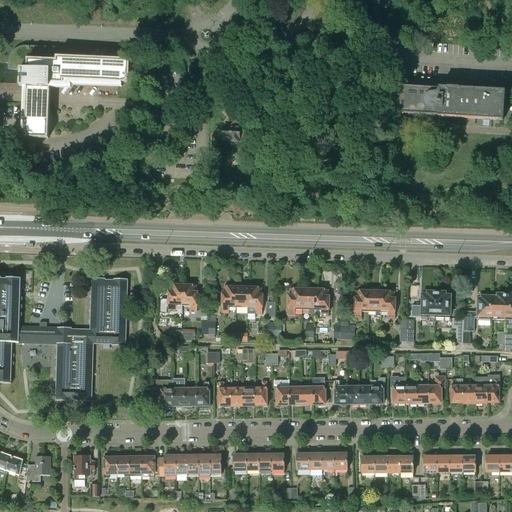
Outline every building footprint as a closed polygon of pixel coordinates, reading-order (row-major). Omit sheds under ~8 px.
[(393,0),(392,0),(373,0),(372,3),(388,11),(393,0)] [(18,48),(17,49),(16,50),(14,51),(13,51),(12,53),(11,54),(11,55),(10,56),(9,57),(9,59),(8,60),(8,62),(8,64),(8,70),(20,71),(19,83),(19,86),(23,87),(23,99),(21,129),(25,129),(25,131),(25,132),(25,133),(25,134),(26,135),(27,136),(28,137),(29,137),(30,138),(31,138),(32,138),(48,139),(50,100),(50,88),(71,89),(71,85),(121,87),(122,83),(123,83),(124,83),(125,83),(126,82),(127,82),(127,81),(128,80),(129,79),(129,78),(129,60),(57,58),(58,48),(25,47),(24,47),(22,47),(21,47),(20,48),(18,48)] [(505,92),(470,90),(459,90),(459,89),(448,89),(440,89),(440,90),(400,87),(398,114),(438,116),(438,117),(503,121),(505,92)] [(223,137),(223,140),(230,140),(230,142),(246,143),(246,138),(249,138),(250,120),(237,119),(231,125),(231,127),(223,127),(223,130),(222,130),(222,137),(223,137)] [(112,346),(126,347),(128,280),(114,279),(114,281),(106,280),(106,279),(92,279),(90,330),(72,330),(72,329),(58,328),(58,330),(47,329),(47,323),(40,323),(40,329),(20,329),(21,279),(7,279),(7,280),(2,280),(2,278),(0,278),(0,383),(12,384),(13,343),(57,344),(56,401),(70,402),(70,401),(78,401),(78,402),(92,402),(94,345),(112,345),(112,346)] [(183,306),(184,286),(171,286),(171,292),(169,292),(168,312),(176,312),(176,306),(183,306)] [(184,286),(183,306),(190,307),(190,313),(197,313),(198,293),(196,293),(196,287),(184,286)] [(237,296),(236,308),(248,308),(249,308),(249,297),(250,297),(250,288),(245,288),(245,287),(239,287),(238,288),(236,288),(236,296),(237,296)] [(236,296),(236,288),(225,288),(225,294),(223,294),(222,314),(229,314),(229,308),(236,308),(237,296),(236,296)] [(255,315),(262,315),(263,295),(260,295),(261,289),(250,288),(250,297),(249,297),(249,308),(248,308),(248,315),(248,320),(255,321),(255,315)] [(302,310),(309,311),(309,315),(314,315),(314,311),(315,300),(316,300),(316,291),(311,291),(310,289),(305,289),(304,290),(302,290),(301,299),(303,299),(302,310)] [(296,310),(302,310),(303,299),(301,299),(302,290),(291,290),(291,296),(289,296),(288,316),(295,316),(296,310)] [(383,293),(377,293),(376,291),(371,290),(370,292),(368,292),(368,301),(369,302),(369,312),(381,313),(382,302),(383,302),(383,293)] [(327,291),(316,291),(316,300),(315,300),(314,311),(322,311),(322,317),(328,317),(329,297),(327,297),(327,291)] [(362,312),(369,312),(369,302),(368,301),(368,292),(357,292),(357,298),(355,298),(354,318),(361,318),(362,312)] [(393,293),(383,293),(383,302),(382,302),(381,313),(388,313),(388,319),(394,319),(395,299),(393,299),(393,293)] [(422,318),(436,318),(437,293),(428,293),(428,295),(422,295),(422,318)] [(445,293),(437,293),(436,318),(450,319),(451,296),(445,296),(445,293)] [(492,298),(492,320),(505,320),(506,295),(492,295),(492,298)] [(478,320),(492,320),(492,298),(482,297),(482,300),(478,300),(478,320)] [(275,304),(267,304),(266,313),(275,313),(275,304)] [(463,344),(464,320),(452,320),(452,329),(457,329),(456,344),(463,344)] [(464,320),(463,344),(469,344),(470,333),(472,333),(472,320),(464,320)] [(306,325),(306,338),(314,338),(314,325),(306,325)] [(348,326),(341,326),(340,339),(354,339),(355,326),(348,326)] [(429,385),(429,404),(442,404),(441,388),(444,388),(444,378),(436,378),(436,385),(429,385)] [(487,404),(487,384),(487,378),(475,378),(475,384),(475,405),(487,404)] [(378,381),(371,382),(371,385),(372,405),(383,405),(383,388),(386,388),(386,379),(379,379),(379,381),(378,381)] [(313,386),(313,405),(325,405),(325,380),(313,380),(313,386)] [(463,405),(464,405),(464,384),(456,385),(456,380),(451,380),(451,404),(463,404),(463,405)] [(487,384),(487,404),(499,403),(499,380),(494,380),(494,384),(487,384)] [(289,406),(289,386),(289,381),(274,382),(274,387),(277,387),(277,406),(289,406)] [(405,385),(398,385),(398,381),(393,381),(393,405),(406,404),(405,385)] [(254,387),(255,407),(255,406),(268,406),(267,382),(262,382),(262,386),(254,387)] [(335,405),(347,405),(347,386),(340,386),(340,382),(335,382),(335,405)] [(174,388),(166,388),(166,383),(161,383),(161,407),(174,407),(174,388)] [(197,387),(197,407),(209,406),(209,392),(209,383),(204,383),(204,387),(197,387)] [(231,387),(224,387),(224,383),(219,383),(220,406),(232,406),(231,387)] [(464,405),(475,405),(475,384),(464,384),(464,405)] [(371,385),(359,386),(360,406),(366,406),(366,405),(372,405),(371,385)] [(411,405),(418,405),(417,385),(405,385),(406,404),(411,404),(411,405)] [(429,385),(417,385),(418,405),(424,405),(424,404),(429,404),(429,385)] [(295,407),(302,407),(301,386),(289,386),(289,406),(295,406),(295,407)] [(313,405),(313,386),(301,386),(302,407),(308,406),(308,405),(313,405)] [(353,406),(360,406),(359,386),(347,386),(347,405),(353,405),(353,406)] [(179,408),(186,408),(186,387),(174,388),(174,407),(179,407),(179,408)] [(197,387),(186,387),(186,408),(192,408),(192,407),(197,407),(197,387)] [(232,407),(243,407),(243,387),(231,387),(232,406),(232,407)] [(254,387),(243,387),(243,407),(255,407),(254,387)] [(0,452),(0,474),(4,476),(6,471),(12,457),(0,452)] [(310,471),(322,471),(322,454),(310,455),(310,471)] [(322,471),(335,471),(335,454),(322,454),(322,471)] [(335,454),(335,471),(347,470),(347,454),(335,454)] [(235,472),(247,472),(247,455),(235,455),(235,472)] [(247,472),(260,472),(260,455),(247,455),(247,472)] [(260,472),(272,471),(272,455),(260,455),(260,472)] [(272,455),(272,471),(284,471),(284,455),(272,455)] [(298,471),(310,471),(310,455),(298,455),(298,471)] [(135,477),(135,475),(142,474),(142,456),(137,457),(136,458),(130,458),(130,477),(135,477)] [(155,458),(148,458),(147,456),(142,456),(142,474),(142,477),(144,478),(146,478),(148,477),(150,477),(150,478),(155,478),(155,474),(155,458)] [(165,475),(176,475),(176,456),(164,456),(164,459),(159,459),(160,477),(165,477),(165,475)] [(176,475),(188,475),(187,456),(176,456),(176,475)] [(188,475),(199,475),(199,456),(187,456),(188,475)] [(199,475),(210,475),(210,456),(199,456),(199,475)] [(210,456),(210,475),(222,474),(222,456),(210,456)] [(500,473),(511,472),(511,456),(500,457),(500,473)] [(12,457),(6,471),(20,476),(19,480),(26,482),(27,482),(28,469),(22,468),(23,461),(12,457)] [(28,486),(29,483),(41,482),(41,476),(51,476),(51,457),(36,458),(36,469),(28,469),(29,470),(28,469),(27,482),(26,482),(25,493),(28,493),(29,487),(28,486)] [(90,457),(75,457),(75,481),(85,481),(85,478),(88,478),(90,476),(90,471),(95,471),(95,462),(93,462),(90,460),(90,457)] [(104,458),(105,475),(105,479),(109,479),(109,475),(117,475),(117,457),(112,457),(111,458),(104,458)] [(122,457),(117,457),(117,475),(125,475),(125,477),(130,477),(130,458),(123,458),(122,457)] [(388,474),(400,474),(400,457),(388,458),(388,474)] [(400,457),(400,474),(413,474),(413,457),(400,457)] [(425,474),(437,474),(437,457),(425,457),(425,474)] [(437,474),(450,473),(450,457),(437,457),(437,474)] [(450,473),(463,473),(463,457),(450,457),(450,473)] [(463,457),(463,473),(475,473),(475,457),(463,457)] [(487,473),(500,473),(500,457),(487,457),(487,473)] [(362,474),(375,474),(375,458),(362,458),(362,474)] [(375,474),(388,474),(388,458),(375,458),(375,474)] [(91,485),(91,497),(100,497),(99,485),(91,485)]
